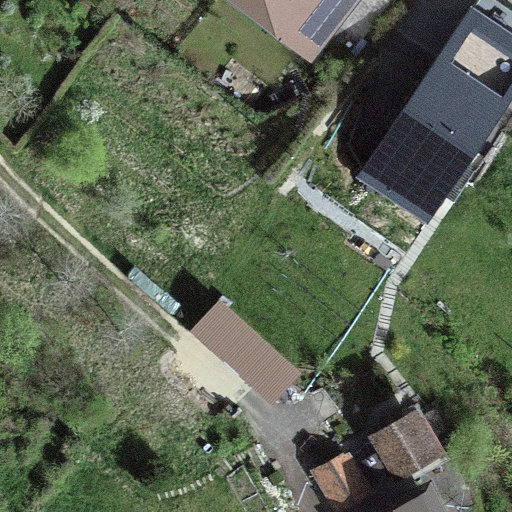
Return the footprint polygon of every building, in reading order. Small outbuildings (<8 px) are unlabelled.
[(338,0),(241,0),(302,47),(338,0)] [(511,99),(511,33),(470,7),(358,178),(430,225),(511,99)] [(283,364),(224,311),(206,331),(265,384),(283,364)] [(419,430),(388,445),(399,468),(431,455),(419,430)] [(340,457),(318,472),(312,476),(337,511),(395,511),(418,496),(399,468),(364,491),(340,457)] [(426,511),(418,496),(395,511),(426,511)]
